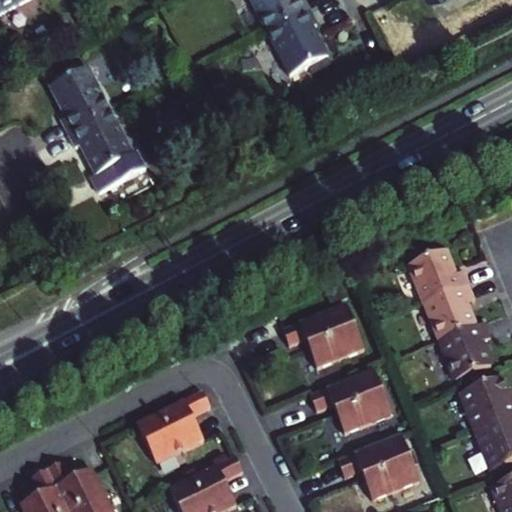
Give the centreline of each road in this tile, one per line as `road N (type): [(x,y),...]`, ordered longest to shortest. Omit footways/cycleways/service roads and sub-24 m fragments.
road 1 (secondary): [(98,314),(511,100)]
road 2 (residential): [(0,468),(210,370),(228,385),(291,511)]
